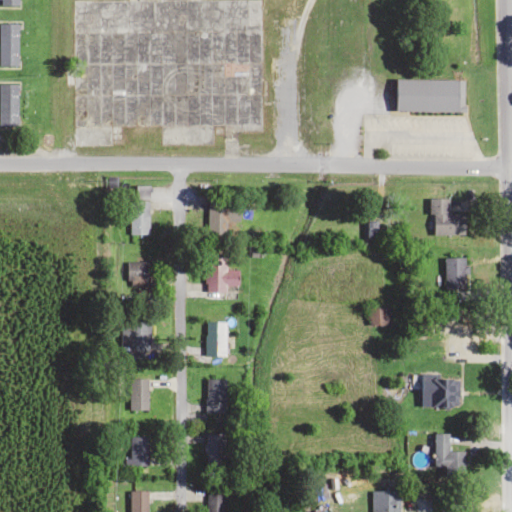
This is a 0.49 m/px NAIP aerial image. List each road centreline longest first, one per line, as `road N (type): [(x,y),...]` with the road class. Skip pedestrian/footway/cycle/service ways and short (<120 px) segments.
road 1 (residential): [(503,0),(510,511)]
road 2 (residential): [(506,168),(0,158)]
road 3 (residential): [(178,511),(175,159)]
